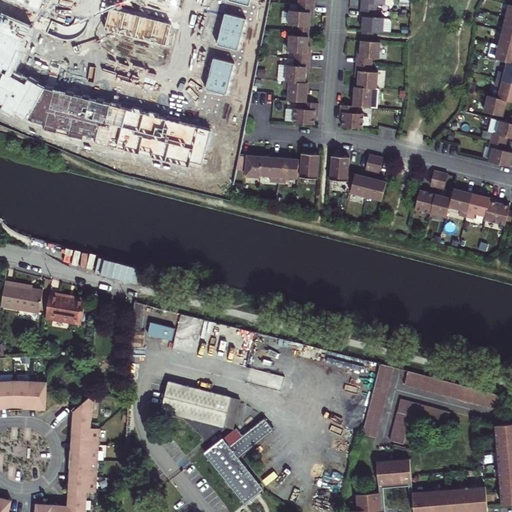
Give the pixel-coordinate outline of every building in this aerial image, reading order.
[(13,0),(39,11),(43,0),(13,0)] [(200,0),(197,20),(203,21),(206,1),(215,2),(215,0),(200,0)] [(363,0),(363,3),(361,3),(360,10),(375,11),(375,4),(384,5),(392,6),(392,0),(363,0)] [(249,7),(240,5),(238,11),(250,15),(252,8),(249,7)] [(313,7),(298,5),(297,12),(289,12),(288,26),(297,27),(308,28),(309,20),(309,14),(312,14),(313,7)] [(120,34),(125,14),(109,10),(104,30),(120,34)] [(375,11),(360,10),(360,18),(362,18),(362,24),(361,32),(372,33),(382,33),(389,34),(390,23),(388,20),(383,20),(383,19),(374,18),(375,11)] [(250,15),(238,11),(237,18),(245,20),(248,21),(250,15)] [(13,73),(32,28),(0,14),(0,109),(25,123),(43,89),(13,73)] [(135,38),(140,18),(125,14),(120,34),(135,38)] [(237,18),(225,15),(221,31),(242,36),(245,20),(237,18)] [(150,42),(155,22),(140,18),(135,38),(150,42)] [(511,21),(504,20),(501,33),(511,36),(511,21)] [(165,46),(171,25),(155,22),(150,42),(165,46)] [(242,36),(221,31),(217,46),(229,49),(238,51),(242,36)] [(372,33),(361,32),(360,42),(372,43),(372,33)] [(511,36),(501,33),(497,47),(511,50),(511,36)] [(296,37),(288,36),(287,53),(294,53),(293,60),(308,61),(309,54),(306,54),(306,47),(307,38),(296,37)] [(372,43),(360,42),(360,52),(359,58),(356,58),(356,65),(370,66),(371,59),(378,60),(379,43),(372,43)] [(511,50),(497,47),(494,61),(505,63),(511,65),(511,50)] [(238,51),(229,49),(227,56),(239,59),(241,53),(238,51)] [(239,59),(227,56),(225,62),(234,65),(237,65),(239,59)] [(308,61),(293,60),(284,59),(283,66),(286,67),(285,82),(304,83),(304,75),(305,68),(308,68),(308,61)] [(225,62),(213,60),(209,75),(230,80),(234,65),(225,62)] [(511,84),(511,65),(505,63),(503,75),(497,73),(496,81),(511,84)] [(370,66),(356,65),(355,72),(358,72),(357,79),(356,88),(354,87),(354,88),(377,90),(375,89),(377,74),(370,73),(370,66)] [(230,80),(209,75),(205,91),(226,96),(230,80)] [(511,84),(496,81),(494,88),(499,90),(496,100),(505,102),(511,104),(511,84)] [(285,82),(282,82),(282,90),(287,90),(286,102),(302,103),(305,103),(306,84),(304,83),(285,82)] [(377,90),(354,88),(352,107),(354,107),(370,108),(371,97),(377,98),(377,90)] [(126,110),(43,89),(25,123),(117,148),(126,110)] [(496,100),(486,98),(482,113),(501,118),(505,102),(496,100)] [(217,102),(204,99),(201,111),(214,115),(217,102)] [(305,103),(302,103),(302,110),(293,109),(293,110),(292,123),(292,124),(313,125),(313,117),(314,111),(316,112),(317,104),(305,103)] [(354,114),(354,107),(352,107),(340,106),(339,113),(342,114),(341,119),(340,128),(361,129),(362,115),(354,114)] [(210,132),(126,110),(117,148),(200,171),(210,132)] [(285,110),(283,122),(292,123),(293,110),(285,110)] [(491,135),(489,142),(504,145),(505,139),(511,140),(511,125),(507,125),(498,123),(495,136),(491,135)] [(504,145),(489,142),(487,149),(491,150),(488,163),(508,168),(511,154),(502,152),(504,145)] [(318,155),(300,154),(300,161),(299,172),(298,178),(316,179),(318,155)] [(374,157),(367,155),(364,170),(371,172),(374,157)] [(260,158),(238,156),(235,171),(244,171),(244,177),(258,178),(258,176),(260,158)] [(330,156),(329,180),(347,181),(347,174),(348,157),(330,156)] [(381,159),(374,157),(371,172),(378,174),(381,159)] [(278,159),(260,158),(258,176),(269,177),(268,182),(276,183),(278,159)] [(297,160),(278,159),(276,183),(284,183),(284,178),(296,179),(296,172),(297,160)] [(441,175),(434,173),(430,187),(437,189),(441,175)] [(448,176),(441,175),(437,189),(444,191),(448,176)] [(369,179),(353,176),(349,194),(365,198),(369,179)] [(385,183),(369,179),(365,198),(381,201),(385,183)] [(466,218),(472,195),(454,191),(451,200),(449,209),(460,211),(459,217),(466,218)] [(435,196),(419,192),(414,211),(431,215),(435,196)] [(490,199),(472,195),(466,218),(474,220),(475,215),(486,217),(490,199)] [(451,200),(435,196),(431,215),(447,219),(449,209),(451,200)] [(486,217),(485,221),(506,226),(507,222),(509,212),(510,207),(501,206),(497,204),(497,201),(490,199),(486,217)] [(42,290),(32,288),(13,284),(14,282),(5,280),(0,306),(38,312),(42,290)] [(59,294),(50,292),(45,319),(80,325),(85,299),(74,297),(73,298),(59,296),(59,294)] [(134,301),(133,329),(142,329),(143,303),(134,301)] [(151,321),(148,333),(172,340),(175,327),(151,321)] [(380,363),(362,435),(375,438),(393,367),(380,363)] [(280,388),(282,375),(250,370),(248,383),(280,388)] [(405,384),(498,407),(501,394),(408,371),(405,384)] [(0,405),(7,405),(7,409),(25,408),(25,405),(36,405),(36,409),(46,409),(48,382),(23,381),(0,381),(0,405)] [(168,381),(161,410),(232,428),(240,399),(168,381)] [(75,437),(74,449),(71,448),(69,468),(73,468),(72,480),(69,480),(68,497),(72,502),(68,506),(63,510),(58,505),(42,504),(42,507),(35,507),(34,511),(85,511),(87,491),(96,492),(100,428),(91,427),(93,392),(77,408),(76,406),(72,410),(73,411),(72,437),(75,437)] [(451,411),(401,399),(390,440),(404,444),(411,415),(447,425),(451,411)] [(222,439),(205,453),(245,503),(263,489),(238,458),(274,429),(264,417),(242,434),(236,427),(222,439)] [(511,503),(511,423),(498,425),(503,504),(511,503)] [(379,485),(411,482),(409,459),(377,461),(379,485)] [(374,510),(373,511),(384,511),(382,488),(408,486),(409,492),(412,492),(411,482),(379,485),(379,493),(381,509),(374,510)] [(413,511),(487,511),(486,486),(412,492),(413,511)] [(350,511),(373,511),(374,510),(381,509),(379,493),(356,495),(357,511),(350,511)] [(0,511),(9,511),(11,503),(5,502),(5,498),(0,497),(0,511)] [(67,505),(58,505),(63,510),(68,506),(72,502),(68,497),(67,505)]
